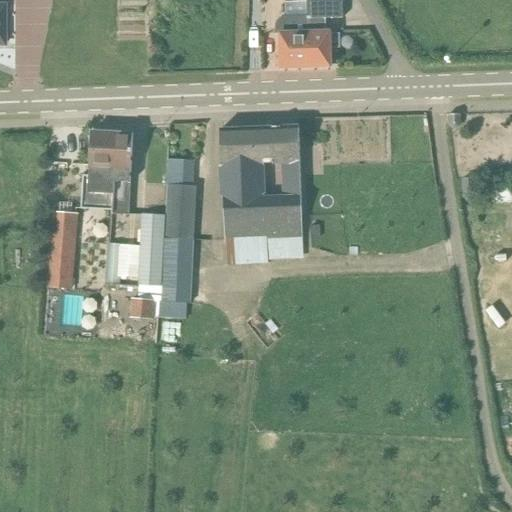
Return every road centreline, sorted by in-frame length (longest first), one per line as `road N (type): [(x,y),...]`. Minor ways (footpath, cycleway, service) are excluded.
road 1 (unclassified): [(511,500),(490,434),(434,87)]
road 2 (tertiary): [(406,88),(0,103)]
